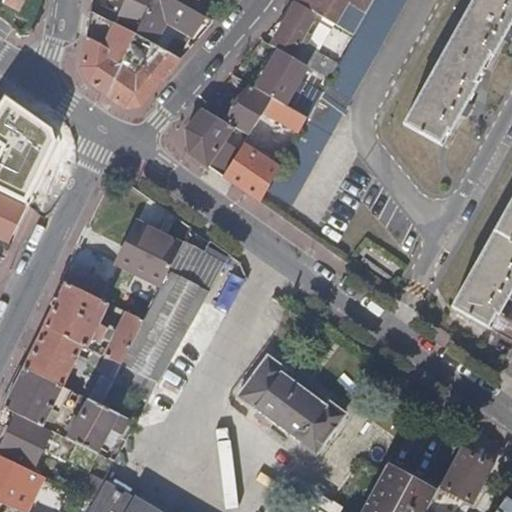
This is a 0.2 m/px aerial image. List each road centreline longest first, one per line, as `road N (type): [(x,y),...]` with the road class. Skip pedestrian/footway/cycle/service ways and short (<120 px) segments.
road 1 (residential): [(511,424),(117,135)]
road 2 (residential): [(117,135),(96,153),(0,349)]
road 3 (residential): [(263,0),(157,121),(117,135)]
